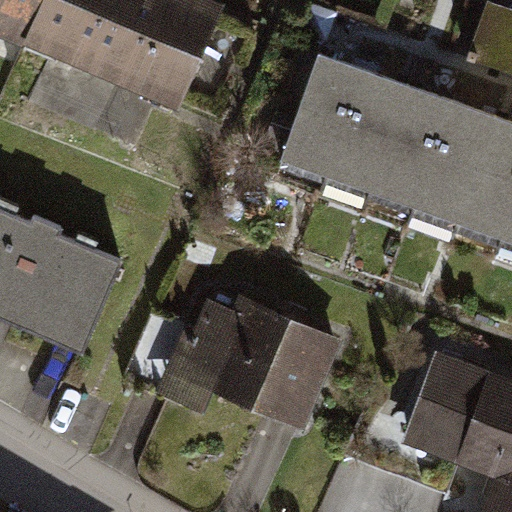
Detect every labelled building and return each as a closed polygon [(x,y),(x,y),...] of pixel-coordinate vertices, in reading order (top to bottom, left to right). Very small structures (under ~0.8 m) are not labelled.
[(0,0),(0,13),(14,20),(22,0),(0,0)] [(206,0),(22,0),(14,20),(171,87),(208,1),(206,0)] [(511,7),(490,0),(478,0),(460,51),(511,69),(511,7)] [(315,58),(279,159),(321,173),(356,73),(315,58)] [(356,73),(321,173),(362,188),(398,87),(356,73)] [(398,87),(362,188),(404,202),(438,101),(398,87)] [(438,101),(404,202),(445,218),(480,117),(438,101)] [(511,127),(480,117),(445,218),(486,231),(511,150),(511,127)] [(511,150),(486,231),(511,240),(511,150)] [(0,309),(74,341),(108,258),(48,233),(53,221),(22,209),(18,219),(0,211),(0,309)] [(149,306),(122,368),(201,401),(208,385),(299,424),(336,339),(232,295),(227,306),(199,294),(187,323),(149,306)] [(403,318),(347,449),(433,481),(445,450),(490,467),(472,511),(511,511),(511,384),(428,353),(436,331),(403,318)]
